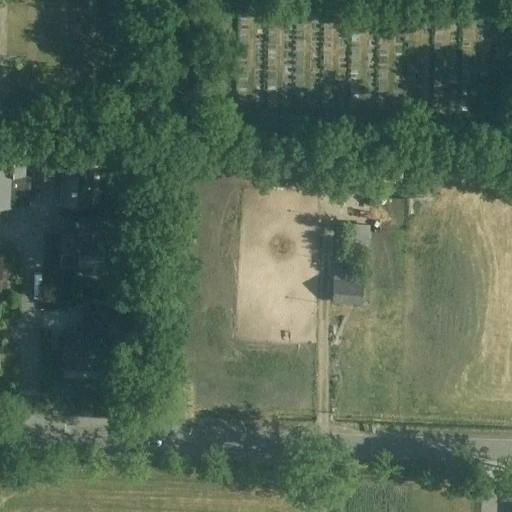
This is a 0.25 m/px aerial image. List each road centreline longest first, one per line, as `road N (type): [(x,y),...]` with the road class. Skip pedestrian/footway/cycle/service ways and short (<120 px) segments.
road 1 (tertiary): [(511,452),(23,434)]
road 2 (residential): [(23,434),(30,234),(0,233)]
